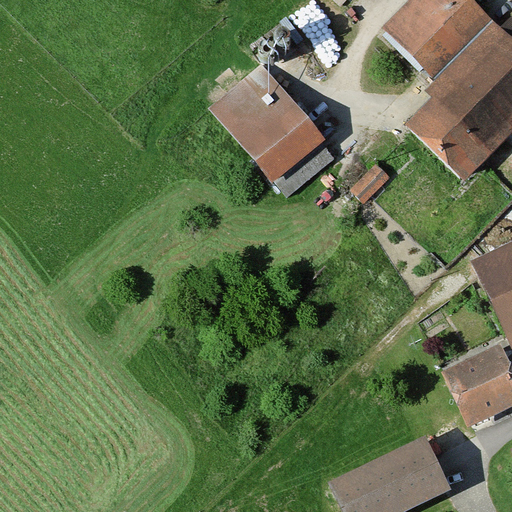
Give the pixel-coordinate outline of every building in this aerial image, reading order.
[(511,143),(511,38),(471,0),(415,0),(383,34),(443,91),(406,129),(469,188),(511,143)] [(336,159),(260,67),(209,109),(284,201),(336,159)] [(368,201),(392,174),(376,160),(352,187),(368,201)] [(511,250),(473,269),(511,352),(511,250)] [(511,410),(511,377),(500,355),(446,382),(471,431),(511,410)] [(420,511),(452,497),(427,444),(332,490),(342,511),(420,511)]
